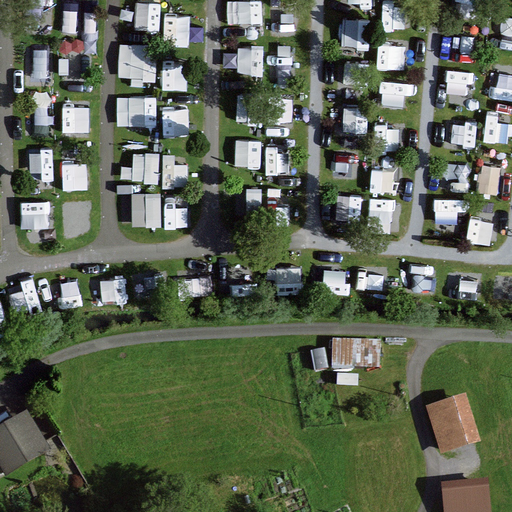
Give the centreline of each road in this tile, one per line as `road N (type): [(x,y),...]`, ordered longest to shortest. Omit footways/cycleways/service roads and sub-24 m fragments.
road 1 (track): [(0,275),(110,251),(314,238)]
road 2 (track): [(7,0),(11,271)]
road 3 (track): [(112,0),(110,251)]
road 4 (track): [(413,247),(437,0)]
road 5 (track): [(215,0),(213,241)]
road 6 (track): [(314,238),(315,0)]
road 7 (track): [(314,238),(511,257)]
